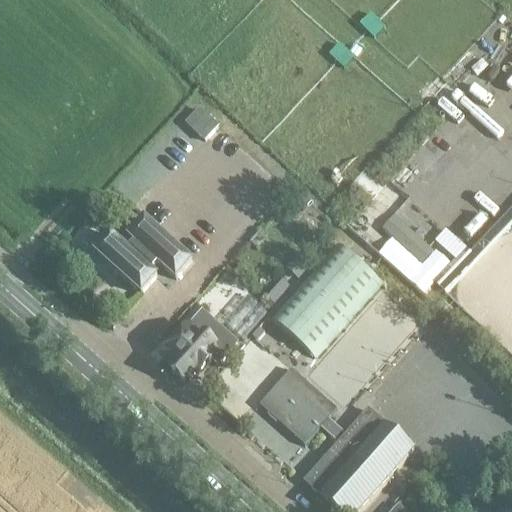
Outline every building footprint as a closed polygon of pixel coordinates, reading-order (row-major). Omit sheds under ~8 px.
[(229,129),(210,113),(197,127),(217,143),(229,129)] [(433,253),(394,218),(383,231),(421,266),(433,253)] [(127,239),(134,245),(128,252),(110,236),(94,254),(142,297),(159,277),(153,273),(158,267),(176,284),(194,264),(144,220),(127,239)] [(315,362),(382,287),(337,247),(270,321),(315,362)] [(206,321),(240,283),(259,260),(250,252),(231,275),(234,278),(224,290),(221,287),(198,314),(206,321)] [(241,343),(268,315),(249,297),(222,325),(241,343)] [(221,364),(231,352),(221,344),(216,350),(203,339),(202,341),(188,329),(161,359),(175,371),(172,375),(185,387),(200,370),(204,374),(216,360),(221,364)] [(321,431),(337,445),(345,436),(329,422),(337,413),(292,373),(260,409),(305,449),(321,431)] [(305,485),(335,511),(361,511),(414,454),(369,414),(358,426),(357,426),(348,437),(346,435),(345,436),(337,445),(336,446),(338,447),(305,485)]
